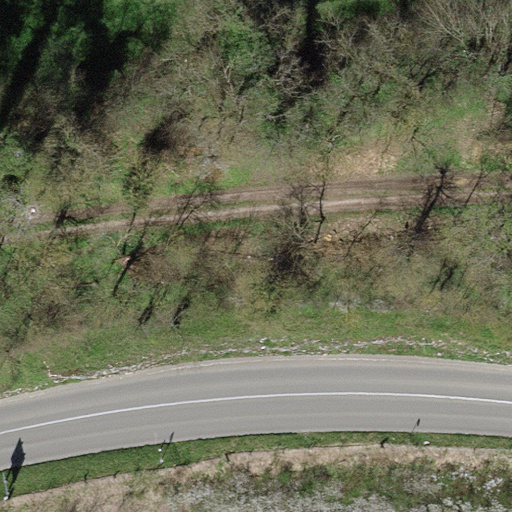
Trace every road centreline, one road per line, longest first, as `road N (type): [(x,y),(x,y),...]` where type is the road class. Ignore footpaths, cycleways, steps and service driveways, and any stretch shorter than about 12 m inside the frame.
road 1 (secondary): [(511,409),(288,389),(160,399),(0,431)]
road 2 (track): [(511,184),(241,202),(0,230)]
